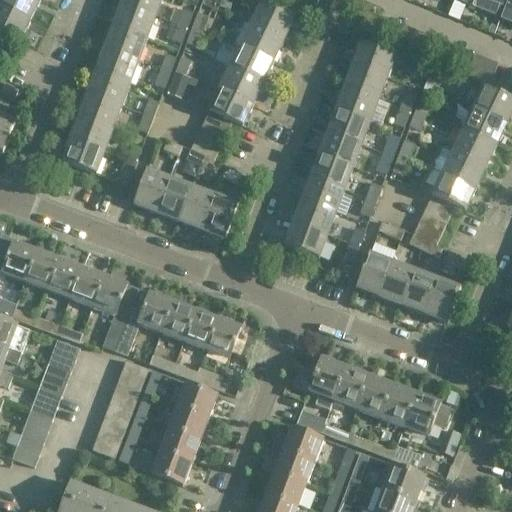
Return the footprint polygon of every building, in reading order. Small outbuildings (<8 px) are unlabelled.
[(0,0),(0,7),(30,22),(40,0),(39,0),(0,0)] [(122,0),(120,7),(155,20),(162,0),(122,0)] [(457,0),(457,1),(500,18),(506,0),(457,0)] [(295,19),(261,3),(250,27),(283,42),(295,19)] [(511,4),(508,3),(501,19),(511,22),(511,4)] [(0,35),(10,40),(19,44),(30,22),(0,7),(0,35)] [(112,29),(146,42),(155,20),(120,7),(112,29)] [(176,26),(187,30),(193,15),(182,11),(176,26)] [(191,29),(202,33),(208,18),(197,14),(191,29)] [(187,30),(176,26),(170,42),(181,46),(187,30)] [(250,27),(239,48),(273,64),(283,42),(250,27)] [(395,46),(406,51),(414,32),(402,27),(395,46)] [(146,42),(112,29),(103,51),(138,64),(146,42)] [(202,33),(191,29),(185,44),(197,48),(202,33)] [(414,32),(406,51),(417,55),(425,37),(414,32)] [(10,40),(0,35),(0,46),(5,49),(10,40)] [(352,67),(387,80),(396,56),(361,44),(352,67)] [(229,70),(263,86),(273,64),(239,48),(229,70)] [(95,74),(129,87),(138,64),(103,51),(95,74)] [(159,71),(170,75),(176,60),(165,56),(159,71)] [(467,76),(478,80),(486,62),(474,57),(467,76)] [(180,58),(175,71),(175,74),(186,78),(191,62),(180,58)] [(425,79),(429,68),(414,62),(410,73),(425,79)] [(486,62),(478,80),(489,85),(497,66),(486,62)] [(343,89),(378,102),(387,80),(352,67),(343,89)] [(429,68),(425,79),(428,80),(424,91),(434,95),(438,84),(440,85),(445,74),(429,68)] [(263,86),(229,70),(219,92),(252,107),(263,86)] [(170,75),(159,71),(153,86),(165,91),(170,75)] [(86,96),(121,109),(129,87),(95,74),(86,96)] [(190,79),(186,78),(175,74),(166,96),(182,102),(190,79)] [(0,95),(14,102),(18,92),(3,85),(0,90),(0,95)] [(473,109),(506,125),(511,113),(511,100),(483,87),(473,109)] [(335,112),(370,125),(378,102),(343,89),(335,112)] [(415,114),(425,118),(434,95),(424,91),(415,114)] [(252,107),(219,92),(209,112),(209,113),(232,124),(242,128),(252,107)] [(399,110),(409,114),(415,99),(405,95),(399,110)] [(78,118),(113,131),(121,109),(86,96),(78,118)] [(142,116),(152,120),(158,104),(148,100),(142,116)] [(463,131),(496,147),(506,125),(473,109),(463,131)] [(409,114),(399,110),(393,125),(404,129),(409,114)] [(370,125),(335,112),(326,134),(361,147),(370,125)] [(209,113),(204,122),(228,134),(232,124),(209,113)] [(425,118),(415,114),(410,129),(420,132),(425,118)] [(0,116),(0,156),(2,157),(15,122),(0,116)] [(152,120),(142,116),(136,131),(147,135),(152,120)] [(113,131),(78,118),(70,140),(104,154),(113,131)] [(204,122),(203,126),(200,133),(223,144),(228,134),(204,122)] [(452,152),(486,168),(496,147),(463,131),(452,152)] [(200,133),(195,142),(218,153),(223,144),(200,133)] [(318,157),(353,170),(361,147),(326,134),(318,157)] [(104,154),(70,140),(61,163),(96,176),(104,154)] [(382,155),(392,159),(398,143),(388,140),(382,155)] [(178,158),(182,148),(166,142),(163,152),(178,158)] [(213,164),(214,163),(214,162),(218,153),(195,142),(190,153),(205,160),(213,164)] [(398,159),(408,163),(414,147),(404,143),(398,159)] [(131,146),(125,161),(135,165),(141,149),(131,146)] [(442,174),(475,190),(486,168),(452,152),(442,174)] [(201,169),(205,160),(190,153),(186,162),(201,169)] [(392,159),(382,155),(376,170),(387,174),(392,159)] [(310,179),(344,192),(353,170),(318,157),(310,179)] [(408,163),(398,159),(393,174),(402,178),(408,163)] [(205,160),(201,169),(215,176),(220,166),(214,163),(213,164),(205,160)] [(120,176),(130,180),(135,165),(125,161),(120,176)] [(237,186),(241,176),(226,169),(221,179),(237,186)] [(146,171),(133,206),(155,215),(168,180),(146,171)] [(475,190),(442,174),(431,196),(455,208),(465,212),(475,190)] [(301,201),(336,214),(344,192),(310,179),(301,201)] [(168,180),(155,215),(178,223),(190,188),(168,180)] [(365,200),(375,204),(381,188),(371,185),(365,200)] [(190,188),(178,223),(200,231),(213,197),(190,188)] [(427,206),(450,217),(455,208),(431,196),(427,206)] [(225,241),(237,206),(213,197),(200,231),(225,241)] [(375,204),(365,200),(359,215),(370,219),(375,204)] [(293,224),(327,237),(336,214),(301,201),(293,224)] [(427,206),(422,216),(446,228),(450,217),(427,206)] [(422,216),(417,226),(441,237),(446,228),(422,216)] [(327,237),(293,224),(284,247),(318,260),(327,237)] [(385,236),(401,242),(404,232),(388,226),(385,236)] [(436,247),(441,237),(417,226),(413,236),(428,243),(436,247)] [(348,245),(358,249),(364,233),(354,229),(348,245)] [(401,242),(415,249),(423,253),(428,243),(413,236),(404,232),(401,242)] [(25,283),(36,253),(18,246),(20,243),(1,236),(0,238),(0,261),(6,264),(1,275),(25,283)] [(436,247),(428,243),(423,253),(438,260),(442,250),(436,247)] [(358,249),(348,245),(342,261),(352,264),(358,249)] [(36,253),(25,283),(47,292),(59,261),(36,253)] [(459,270),(464,261),(449,253),(444,263),(459,270)] [(369,254),(355,291),(378,300),(391,262),(369,254)] [(70,300),(82,270),(59,261),(47,292),(70,300)] [(391,262),(378,300),(400,308),(413,271),(391,262)] [(82,270),(70,300),(93,309),(104,279),(82,270)] [(423,317),(437,279),(413,271),(400,308),(423,317)] [(104,279),(93,309),(114,317),(102,349),(115,354),(132,309),(138,291),(104,279)] [(447,326),(461,289),(437,279),(423,317),(447,326)] [(132,309),(115,354),(127,358),(139,326),(161,334),(172,304),(149,296),(143,313),(132,309)] [(0,315),(11,320),(14,311),(15,311),(17,307),(0,300),(0,315)] [(172,304),(161,334),(183,343),(195,313),(172,304)] [(37,319),(15,311),(14,311),(11,320),(34,329),(37,319)] [(195,313),(183,343),(206,352),(218,321),(195,313)] [(37,319),(34,329),(56,337),(60,328),(37,319)] [(30,332),(0,321),(0,349),(7,352),(8,351),(13,338),(26,343),(30,332)] [(218,321),(206,352),(229,360),(240,330),(218,321)] [(79,345),(82,336),(60,328),(56,337),(79,345)] [(82,336),(79,345),(86,348),(89,339),(82,336)] [(47,367),(70,376),(80,351),(57,342),(47,367)] [(0,349),(0,371),(4,362),(17,367),(21,356),(8,351),(7,352),(0,349)] [(149,366),(150,367),(172,375),(175,366),(152,357),(149,366)] [(333,402),(345,369),(321,360),(309,393),(333,402)] [(126,363),(121,374),(144,382),(148,371),(126,363)] [(198,374),(197,374),(175,366),(172,375),(194,384),(198,374)] [(38,391),(61,399),(70,376),(47,367),(38,391)] [(222,378),(199,370),(199,369),(197,374),(198,374),(194,384),(217,392),(222,378)] [(345,369),(333,402),(356,411),(369,378),(345,369)] [(161,377),(162,376),(152,372),(143,396),(152,400),(157,388),(160,390),(161,386),(169,384),(171,380),(161,377)] [(0,387),(8,390),(12,379),(0,374),(0,387)] [(121,374),(117,385),(140,393),(144,382),(121,374)] [(369,378),(356,411),(380,420),(392,387),(369,378)] [(117,385),(113,396),(136,405),(140,393),(117,385)] [(185,385),(176,409),(208,421),(217,397),(185,385)] [(392,387),(380,420),(403,429),(416,396),(392,387)] [(29,414),(52,423),(61,399),(38,391),(29,414)] [(113,396),(108,407),(131,416),(136,405),(113,396)] [(147,413),(152,401),(152,400),(143,396),(134,419),(144,423),(147,413)] [(416,396),(403,429),(428,438),(433,425),(444,429),(451,412),(439,407),(440,405),(416,396)] [(108,407),(104,419),(127,427),(131,416),(108,407)] [(176,409),(167,432),(199,443),(208,421),(176,409)] [(301,412),(296,426),(320,435),(324,426),(326,421),(301,412)] [(21,438),(43,446),(52,423),(29,414),(21,438)] [(100,430),(123,438),(127,427),(104,419),(100,430)] [(135,445),(144,423),(134,419),(126,442),(135,445)] [(347,434),(324,426),(320,435),(344,444),(347,434)] [(323,441),(291,429),(282,453),(313,465),(323,441)] [(96,441),(119,450),(123,438),(100,430),(96,441)] [(167,432),(159,454),(191,466),(199,443),(167,432)] [(347,434),(344,444),(368,453),(371,443),(347,434)] [(43,446),(21,438),(12,461),(34,470),(43,446)] [(119,450),(96,441),(91,452),(114,461),(119,450)] [(127,466),(135,445),(126,442),(118,462),(127,466)] [(371,443),(368,453),(391,462),(395,452),(394,452),(371,443)] [(421,457),(409,453),(396,448),(394,452),(395,452),(391,462),(416,471),(421,457)] [(346,450),(337,474),(346,478),(356,453),(346,450)] [(273,476),(305,488),(313,465),(282,453),(273,476)] [(150,476),(182,488),(191,466),(159,454),(150,476)] [(350,479),(360,483),(369,458),(359,455),(350,479)] [(425,480),(392,467),(383,491),(416,504),(425,480)] [(337,474),(329,496),(338,500),(346,478),(337,474)] [(265,497),(297,509),(305,488),(273,476),(265,497)] [(341,502),(351,506),(360,483),(350,479),(341,502)] [(144,511),(70,484),(58,511),(144,511)] [(374,511),(412,511),(416,504),(383,491),(374,511)] [(329,496),(322,511),(333,511),(338,500),(329,496)] [(259,511),(295,511),(297,509),(265,497),(259,511)] [(337,511),(348,511),(351,506),(341,502),(337,511)]
